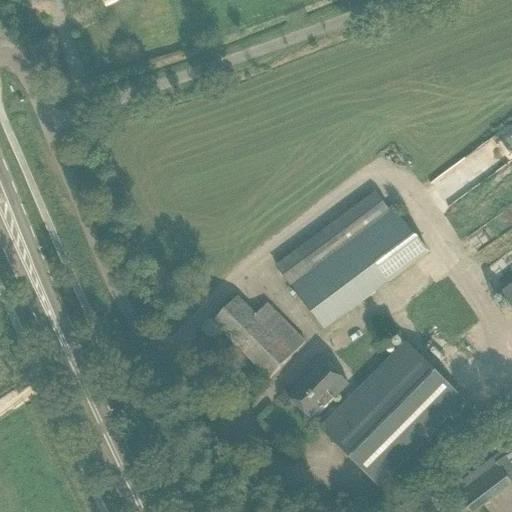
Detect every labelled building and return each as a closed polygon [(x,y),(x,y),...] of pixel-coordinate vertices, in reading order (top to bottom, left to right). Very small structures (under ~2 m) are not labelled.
[(427,253),(393,207),(309,270),(296,253),(276,268),(322,330),(427,253)] [(511,283),(499,293),(511,310),(511,283)] [(270,329),(238,297),(212,323),(269,379),(305,343),(280,319),(270,329)] [(334,416),(320,430),(378,488),(392,474),(464,401),(417,354),(406,344),(334,416)] [(288,398),(311,422),(348,385),(319,357),(294,383),(299,387),(288,398)] [(511,451),(503,458),(456,493),(469,511),(476,511),(511,486),(510,484),(511,483),(511,451)]
